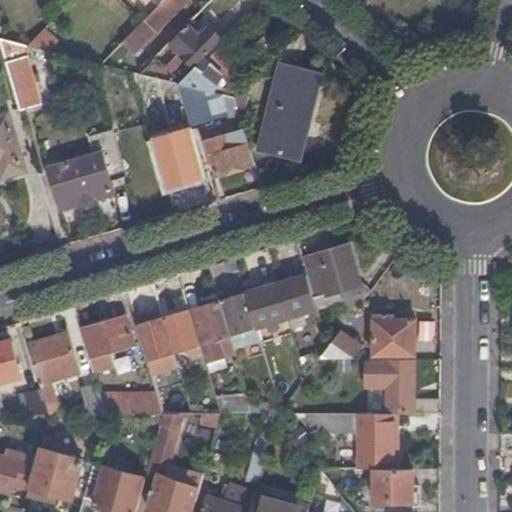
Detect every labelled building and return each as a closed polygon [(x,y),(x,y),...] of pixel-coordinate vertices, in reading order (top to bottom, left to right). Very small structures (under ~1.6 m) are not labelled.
[(190,0),(165,0),(162,4),(124,43),(134,54),(140,47),(156,31),(159,33),(190,0)] [(171,43),(197,68),(223,41),(209,28),(201,37),(189,25),(171,43)] [(44,31),(28,47),(47,53),(57,43),(44,31)] [(1,42),(16,93),(35,87),(25,47),(1,42)] [(102,67),(135,75),(140,76),(154,61),(140,47),(134,54),(124,43),(102,67)] [(180,86),(200,91),(219,95),(222,90),(218,88),(224,77),(230,83),(241,72),(219,51),(209,62),(213,66),(206,75),(197,68),(180,86)] [(305,125),(311,126),(323,74),(280,63),(257,152),(296,161),(305,125)] [(164,132),(191,125),(180,86),(148,78),(164,132)] [(180,86),(191,125),(208,120),(200,91),(180,86)] [(218,174),(255,164),(235,99),(222,96),(232,134),(213,140),(218,155),(212,156),(218,174)] [(23,170),(2,101),(0,101),(0,167),(3,176),(23,170)] [(302,162),(311,126),(305,125),(296,161),(302,162)] [(155,146),(161,165),(187,158),(180,136),(154,143),(155,146)] [(61,201),(107,187),(109,186),(99,155),(49,169),(59,202),(61,201)] [(110,196),(107,187),(61,201),(64,209),(110,196)] [(303,260),(308,277),(315,300),(338,293),(342,304),(348,323),(369,294),(360,287),(349,246),(303,260)] [(308,277),(278,286),(289,320),(292,331),(308,327),(304,316),(318,312),(318,311),(315,300),(308,277)] [(278,286),(246,296),(256,330),(289,320),(278,286)] [(179,315),(164,319),(174,354),(189,350),(191,356),(202,352),(190,312),(183,290),(172,293),(179,315)] [(338,293),(315,300),(318,311),(342,304),(338,293)] [(246,296),(222,303),(232,337),(256,330),(246,296)] [(222,303),(190,312),(202,352),(205,362),(223,357),(218,342),(232,337),(222,303)] [(135,348),(126,318),(83,330),(92,361),(110,355),(111,360),(118,359),(116,353),(135,348)] [(164,319),(137,327),(148,361),(174,354),(164,319)] [(415,320),(375,321),(375,357),(416,357),(415,320)] [(364,346),(343,330),(329,349),(320,361),(355,360),(364,346)] [(41,391),(49,417),(59,417),(50,383),(78,375),(68,336),(28,347),(41,391)] [(0,344),(0,417),(10,418),(10,410),(0,409),(0,384),(21,378),(10,342),(0,344)] [(189,350),(174,354),(176,360),(191,356),(189,350)] [(318,363),(320,361),(317,354),(301,360),(306,375),(318,363)] [(410,409),(410,400),(411,363),(371,363),(371,385),(384,385),(384,380),(394,380),(394,409),(410,409)] [(89,417),(106,417),(103,405),(98,386),(82,391),(89,417)] [(24,417),(49,417),(41,391),(19,398),(24,417)] [(224,413),(251,410),(249,393),(222,396),(224,413)] [(440,415),(440,400),(410,400),(410,409),(410,416),(440,415)] [(190,409),(192,416),(221,416),(217,401),(190,409)] [(103,405),(106,417),(133,417),(130,405),(103,405)] [(355,405),(355,416),(375,416),(375,405),(355,405)] [(194,511),(201,489),(167,479),(183,416),(164,417),(163,417),(160,428),(162,428),(150,475),(158,477),(149,511),(153,511),(194,511)] [(387,435),(386,416),(375,416),(355,416),(324,416),(324,433),(359,434),(359,471),(375,471),(394,470),(394,435),(387,435)] [(87,434),(72,422),(60,438),(75,450),(87,434)] [(28,491),(27,496),(47,502),(49,494),(73,501),(83,462),(40,451),(37,461),(28,491)] [(14,486),(28,491),(37,461),(6,452),(4,459),(0,457),(0,491),(11,495),(14,486)] [(257,473),(262,475),(267,458),(256,455),(252,467),(258,468),(257,473)] [(93,466),(86,464),(81,479),(89,481),(93,466)] [(95,506),(114,511),(137,511),(146,480),(105,468),(105,469),(93,466),(89,481),(84,499),(96,502),(95,506)] [(414,504),(414,470),(394,470),(375,471),(375,504),(414,504)] [(340,471),(320,472),(333,489),(340,488),(340,471)] [(308,511),(309,511),(256,496),(251,511),(308,511)] [(340,511),(343,502),(330,498),(326,511),(340,511)] [(246,511),(207,500),(203,511),(246,511)]
